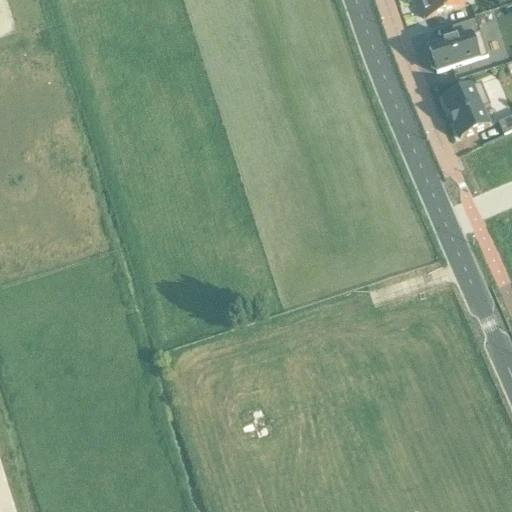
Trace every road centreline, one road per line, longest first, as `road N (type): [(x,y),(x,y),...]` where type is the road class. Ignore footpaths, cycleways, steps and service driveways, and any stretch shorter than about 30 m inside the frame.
road 1 (tertiary): [(511,382),(357,0)]
road 2 (residential): [(384,0),(452,171)]
